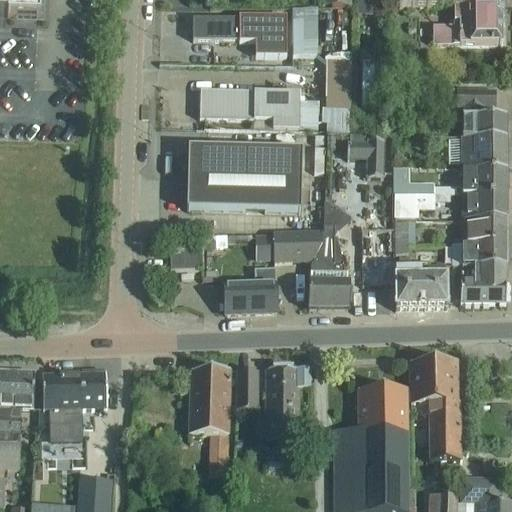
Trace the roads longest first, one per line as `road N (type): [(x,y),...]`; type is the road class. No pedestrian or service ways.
road 1 (tertiary): [(120,343),(511,331)]
road 2 (unclassified): [(120,343),(131,0)]
road 3 (tertiary): [(0,348),(120,343)]
